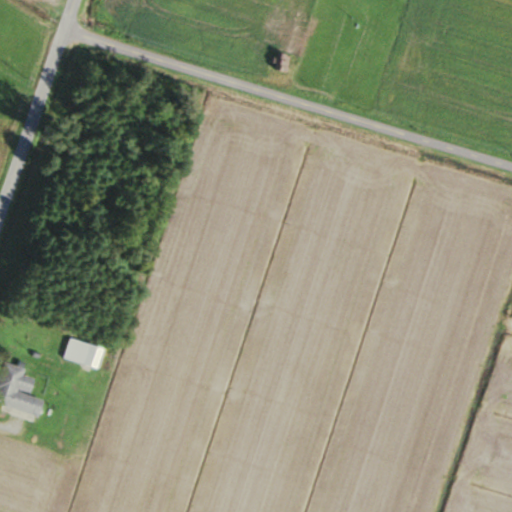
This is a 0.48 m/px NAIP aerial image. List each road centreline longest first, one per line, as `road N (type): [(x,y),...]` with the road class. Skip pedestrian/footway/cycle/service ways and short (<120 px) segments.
road 1 (residential): [(511,172),(63,38)]
road 2 (residential): [(0,231),(48,115),(76,0)]
